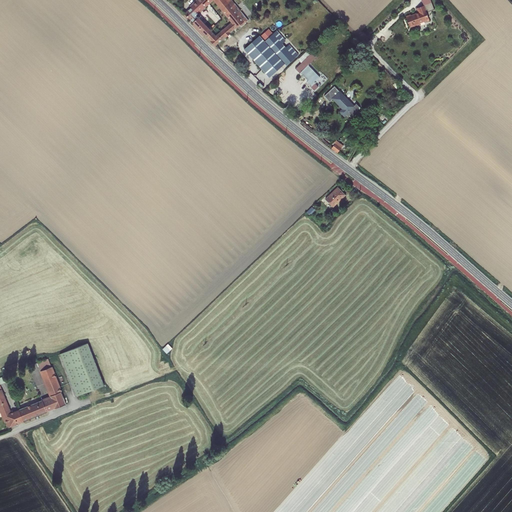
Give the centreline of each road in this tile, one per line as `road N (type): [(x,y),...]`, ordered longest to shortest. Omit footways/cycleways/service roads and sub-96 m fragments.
road 1 (secondary): [(511,304),(251,92),(157,0)]
road 2 (track): [(81,408),(183,366),(321,236)]
